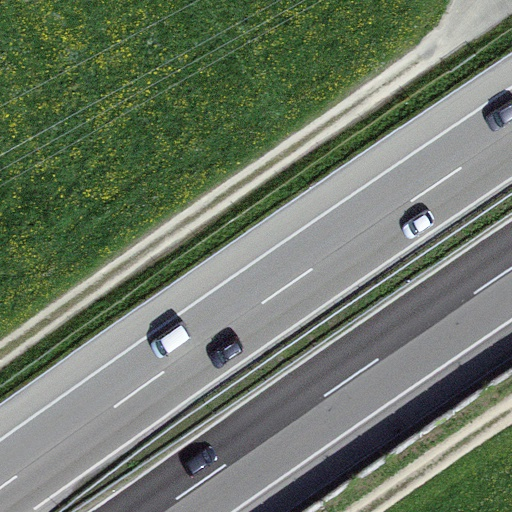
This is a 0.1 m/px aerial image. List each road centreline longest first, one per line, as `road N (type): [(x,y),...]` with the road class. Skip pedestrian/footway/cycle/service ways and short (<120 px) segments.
road 1 (motorway): [(511,132),(0,487)]
road 2 (track): [(508,0),(0,354)]
road 3 (motorway): [(157,511),(511,267)]
road 4 (track): [(362,511),(511,410)]
